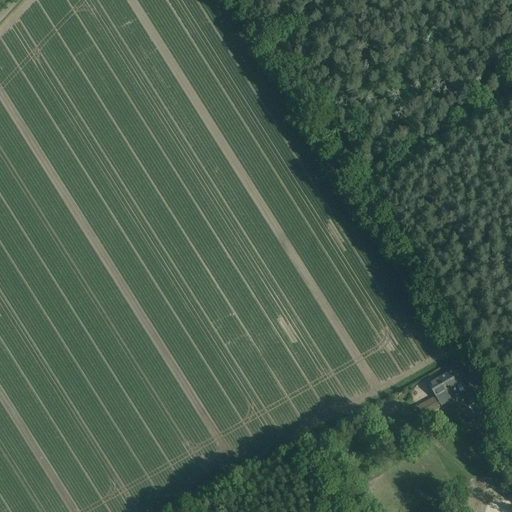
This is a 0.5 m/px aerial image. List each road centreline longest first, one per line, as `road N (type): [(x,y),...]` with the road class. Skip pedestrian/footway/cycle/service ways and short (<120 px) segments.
road 1 (unclassified): [(511,423),(366,189)]
road 2 (unclassified): [(366,189),(242,0)]
road 3 (unclassified): [(366,189),(511,98)]
